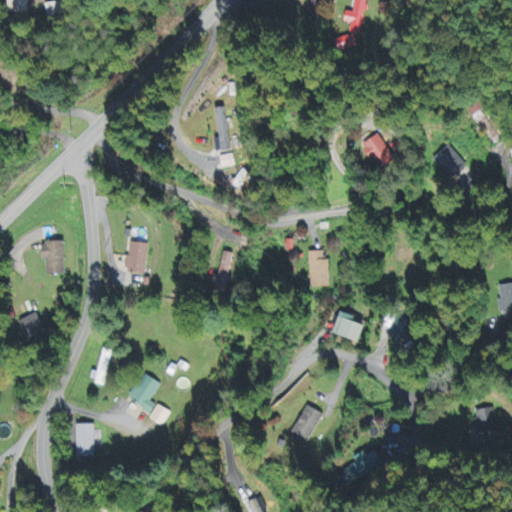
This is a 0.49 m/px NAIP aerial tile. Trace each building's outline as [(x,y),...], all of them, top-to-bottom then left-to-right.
[(23,16),(23,0),(2,0),(2,15),(23,16)] [(366,0),(352,0),(350,15),(343,13),(341,24),(352,26),(349,40),(335,38),(333,49),(355,53),(366,0)] [(216,140),(218,154),(233,152),(227,110),(216,111),(220,140),(216,140)] [(363,146),(377,172),(394,162),(380,137),(363,146)] [(464,169),(449,147),(432,158),(448,181),(464,169)] [(44,276),(62,275),(61,243),(40,243),(40,260),(43,260),(44,276)] [(143,276),(148,246),(128,243),(123,273),(143,276)] [(327,288),(327,261),(321,261),(321,253),(308,253),(309,289),(327,288)] [(232,255),(219,254),(218,293),(230,294),(232,255)] [(511,285),(497,288),(500,317),(511,315),(511,285)] [(367,327),(358,323),(360,318),(347,313),(338,335),(360,344),(367,327)] [(25,342),(43,334),(34,315),(16,323),(25,342)] [(390,335),(406,340),(411,324),(396,319),(390,335)] [(106,386),(111,354),(100,352),(96,373),(91,373),(89,383),(106,386)] [(158,385),(141,376),(126,405),(163,424),(169,414),(149,403),(158,385)] [(321,416),(305,407),(289,435),(305,444),(321,416)] [(473,411),(475,433),(495,432),(493,410),(473,411)] [(93,426),(75,426),(74,460),(92,460),(93,426)] [(345,471),(351,484),(385,468),(378,452),(368,457),(367,453),(354,459),(357,466),(345,471)] [(248,511),(265,511),(258,498),(245,505),(248,511)]
